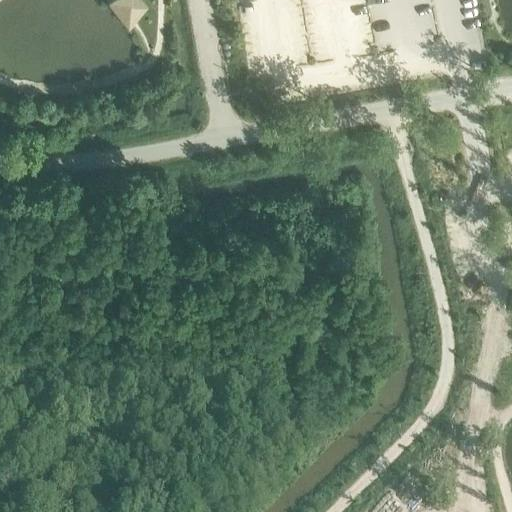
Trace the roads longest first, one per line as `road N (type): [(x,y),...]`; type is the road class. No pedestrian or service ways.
road 1 (unclassified): [(511,89),(33,171),(0,168)]
road 2 (track): [(332,511),(424,418),(446,375),(436,289),(403,163),(400,109)]
